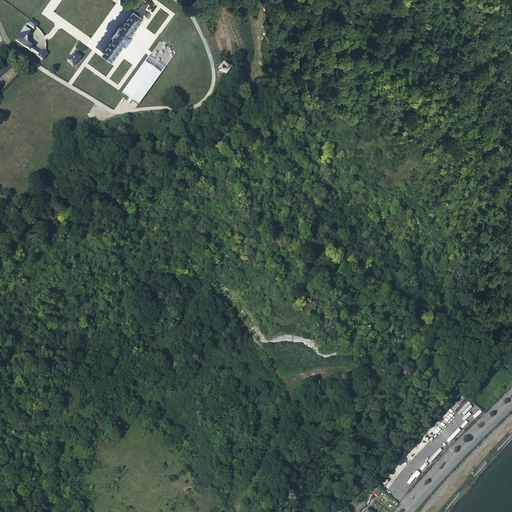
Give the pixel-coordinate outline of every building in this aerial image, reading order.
[(137,9),(135,11),(143,16),(146,12),(144,10),(148,5),(143,2),(138,10),(137,9)] [(116,35),(103,53),(113,60),(125,42),(127,43),(133,34),(132,33),(144,17),(143,16),(135,11),(134,10),(122,26),(120,25),(114,34),(116,35)] [(31,20),(27,24),(34,30),(34,29),(36,27),(37,25),(31,20)] [(25,27),(15,40),(27,49),(30,51),(33,47),(29,43),(27,36),(30,31),(25,27)] [(36,27),(34,29),(35,30),(37,31),(39,33),(41,37),(45,36),(42,32),(41,30),(38,28),(36,27)] [(159,42),(148,57),(164,69),(175,54),(159,42)] [(30,51),(31,52),(34,55),(38,50),(33,47),(30,51)] [(38,50),(34,55),(43,61),(48,54),(47,53),(44,51),(43,51),(41,53),(38,50)] [(76,52),(67,61),(73,67),(81,58),(76,52)] [(164,69),(148,57),(123,92),(139,104),(164,69)] [(436,429),(447,440),(478,408),(468,399),(449,419),(448,417),(436,429)]
